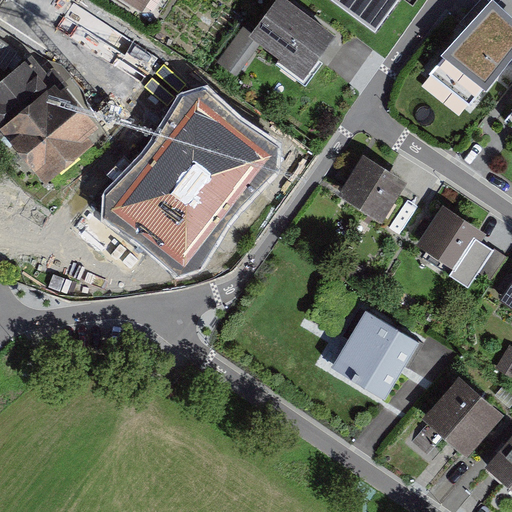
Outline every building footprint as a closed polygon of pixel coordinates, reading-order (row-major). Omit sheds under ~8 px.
[(50,34),(60,14),(31,0),(6,0),(2,9),(50,34)] [(122,0),(136,9),(142,0),(122,0)] [(334,0),(374,30),(396,0),(334,0)] [(511,17),(490,0),(489,0),(447,52),(485,83),(511,49),(511,17)] [(280,4),(253,40),(303,77),(330,41),(280,4)] [(0,87),(0,129),(44,178),(95,130),(30,60),(0,87)] [(264,159),(197,107),(117,209),(184,261),(264,159)] [(409,174),(372,151),(349,187),(387,210),(409,174)] [(448,202),(427,242),(466,263),(487,223),(448,202)] [(365,306),(336,357),(392,388),(421,337),(365,306)] [(466,375),(434,412),(472,444),(504,407),(466,375)] [(511,431),(490,458),(511,476),(511,431)]
